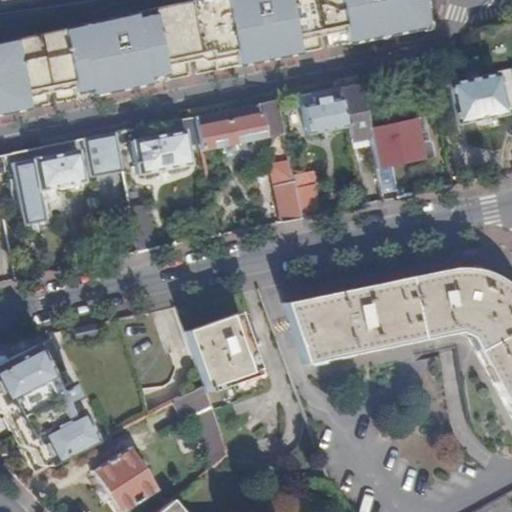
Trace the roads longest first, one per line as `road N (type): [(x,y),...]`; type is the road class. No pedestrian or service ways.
road 1 (residential): [(511,209),(0,316)]
road 2 (residential): [(468,0),(449,32),(424,46),(0,136)]
